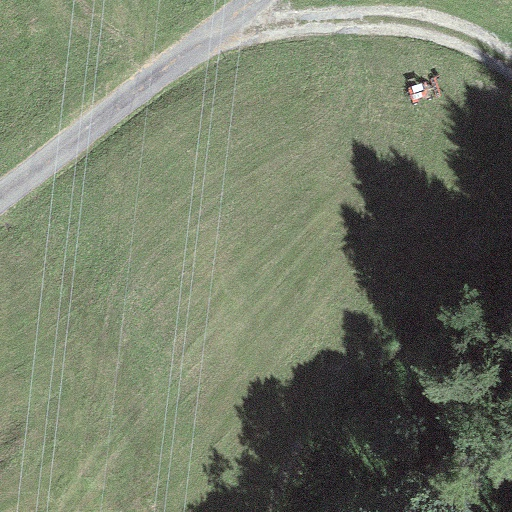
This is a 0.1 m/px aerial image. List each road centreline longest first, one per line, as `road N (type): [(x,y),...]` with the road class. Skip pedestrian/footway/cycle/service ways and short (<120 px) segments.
road 1 (track): [(0,195),(265,0)]
road 2 (track): [(226,26),(351,23),(471,47),(511,66)]
